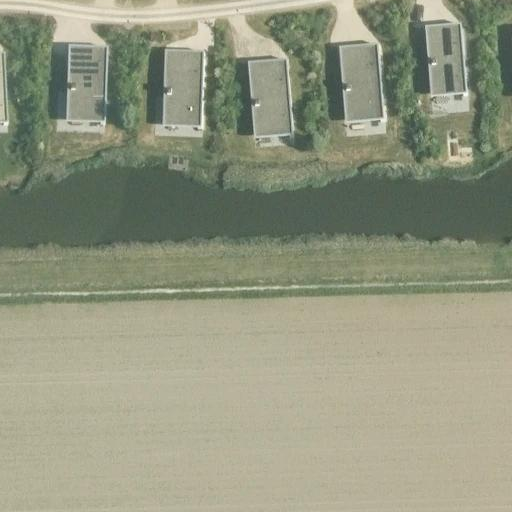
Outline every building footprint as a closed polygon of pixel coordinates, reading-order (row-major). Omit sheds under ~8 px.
[(432,70),(434,93),(466,90),(461,33),(459,33),(459,34),(447,35),(447,29),(441,30),(441,29),(425,30),(427,51),(428,51),(428,56),(431,56),(432,64),(431,64),(432,70)] [(86,50),(67,49),(66,68),(70,68),(70,89),(69,89),(69,95),(69,118),(104,119),(106,56),(91,57),(92,51),(86,51),(86,50)] [(358,49),(339,50),(340,69),(345,68),(346,90),(346,95),(347,95),(349,119),(384,116),(378,53),(376,53),(376,54),(364,55),(364,49),(358,50),(358,49)] [(184,54),(165,54),(164,72),(169,72),(168,94),(167,94),(167,99),(168,99),(167,123),(202,124),(204,61),(202,61),(190,61),(190,55),(184,55),(184,54)] [(267,64),(248,66),(249,84),(253,84),(255,106),(255,111),(256,111),(258,134),(293,131),(287,69),(285,69),(273,70),(273,65),(267,65),(267,64)]
